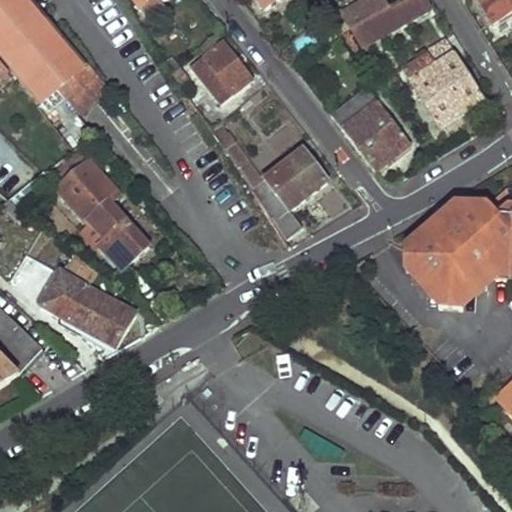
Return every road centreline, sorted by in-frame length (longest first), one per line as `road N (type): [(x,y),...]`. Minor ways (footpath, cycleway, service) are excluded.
road 1 (residential): [(0,442),(388,217)]
road 2 (residential): [(388,217),(222,0)]
road 3 (residential): [(388,217),(511,142)]
road 4 (residential): [(446,0),(511,102)]
